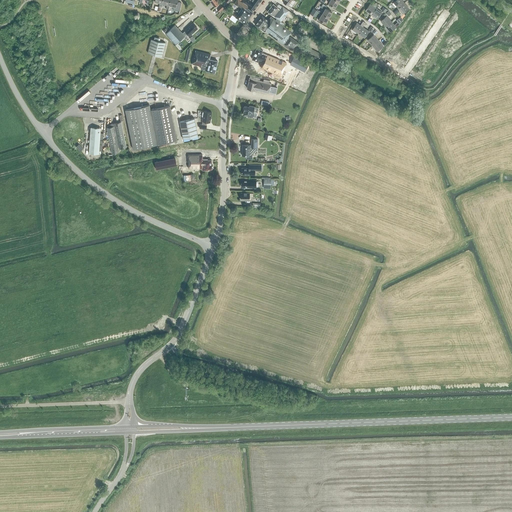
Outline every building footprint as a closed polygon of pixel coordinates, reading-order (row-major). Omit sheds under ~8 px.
[(168,9),(169,6),(170,0),(162,0),(162,4),(167,5),(166,9),(168,9)] [(170,0),(169,6),(174,7),(173,10),(175,11),(175,10),(179,11),(181,3),(177,2),(177,0),(170,0)] [(235,17),(244,24),(253,12),(247,8),(248,6),(240,1),(238,0),(236,0),(234,3),(242,8),(235,17)] [(260,0),(243,0),(242,2),(254,10),(261,0),(260,0)] [(396,0),(393,3),(398,8),(404,3),(401,0),(396,0)] [(370,4),(365,11),(371,15),(376,8),(375,8),(378,4),(375,3),(373,6),(370,4)] [(404,3),(398,8),(403,14),(409,9),(404,3)] [(278,8),(273,4),(267,11),(281,22),(289,11),(282,7),(281,9),(280,9),(279,10),(277,8),(278,8)] [(322,13),(322,14),(329,18),(332,12),(326,8),(322,5),(321,7),(324,10),(322,13)] [(424,11),(432,16),(433,13),(435,15),(438,10),(430,5),(427,8),(426,8),(424,11)] [(318,11),(313,8),(310,14),(315,17),(317,13),(321,15),(318,19),(325,23),(329,18),(322,14),(322,13),(319,11),(318,11)] [(376,8),(371,15),(377,19),(382,12),(376,8)] [(289,35),(291,33),(270,17),(267,21),(266,20),(267,20),(262,16),(255,25),(260,29),(263,31),(264,30),(265,31),(265,32),(282,45),(283,44),(284,45),(283,45),(286,48),(292,51),(298,43),(290,37),(289,37),(288,37),(289,35)] [(380,21),(385,27),(391,21),(386,16),(380,21)] [(385,27),(390,32),(399,24),(401,22),(398,19),(396,20),(397,22),(394,25),(391,21),(385,27)] [(416,22),(414,25),(422,30),(424,28),(425,29),(428,25),(420,19),(417,23),(416,22)] [(360,25),(357,23),(352,30),(358,34),(363,27),(362,27),(365,23),(363,21),(360,25)] [(189,36),(197,29),(192,23),(185,30),(185,31),(182,33),(175,25),(165,34),(175,45),(185,36),(187,33),(189,36)] [(413,29),(411,32),(419,38),(422,34),(420,33),(422,30),(414,25),(412,28),(413,29)] [(363,27),(358,34),(364,38),(369,31),(363,27)] [(367,40),(372,46),(378,41),(373,35),(367,40)] [(148,53),(162,56),(165,43),(157,41),(158,38),(154,37),(153,40),(151,39),(148,53)] [(378,41),(372,46),(377,51),(383,46),(378,41)] [(401,44),(399,47),(407,52),(409,50),(410,51),(413,46),(405,41),(402,45),(401,44)] [(304,53),(317,60),(320,54),(307,47),(304,53)] [(398,50),(396,54),(404,60),(407,56),(405,54),(407,52),(399,47),(397,50),(398,50)] [(262,53),(262,51),(256,48),(252,59),(258,62),(258,60),(261,62),(259,66),(275,73),(279,65),(280,66),(284,64),(286,58),(283,57),(282,57),(280,56),(278,60),(268,56),(262,53)] [(217,61),(209,59),(210,55),(195,51),(192,64),(201,67),(201,69),(206,70),(206,71),(214,73),(217,61)] [(294,57),(290,64),(305,71),(308,64),(294,57)] [(254,90),(255,89),(268,93),(271,84),(269,83),(269,81),(264,79),(263,81),(259,81),(260,78),(254,77),(255,76),(250,75),(249,78),(250,78),(250,81),(248,81),(249,81),(247,88),(254,90)] [(170,106),(150,110),(149,105),(125,110),(133,149),(177,140),(170,106)] [(244,111),(243,115),(249,116),(249,117),(252,118),(252,117),(256,118),(258,108),(254,107),(249,106),(249,107),(244,106),(244,110),(244,111)] [(203,117),(202,121),(210,122),(211,113),(204,111),(203,112),(202,112),(202,116),(203,117)] [(191,137),(192,140),(195,139),(195,137),(198,136),(194,118),(179,121),(183,139),(191,137)] [(118,149),(126,148),(121,122),(114,123),(107,128),(112,153),(119,152),(118,149)] [(90,127),(89,153),(99,154),(99,151),(99,145),(99,144),(99,141),(100,140),(100,133),(100,128),(90,127)] [(251,139),(251,145),(250,145),(242,145),(242,156),(246,156),(246,158),(252,159),(252,153),(253,153),(253,148),(257,148),(257,139),(251,139)] [(202,169),(202,170),(208,170),(207,169),(212,169),(211,164),(211,160),(205,160),(205,159),(202,159),(202,155),(188,155),(188,169),(202,169)] [(175,159),(155,163),(156,170),(176,166),(175,159)] [(254,175),(255,170),(261,171),(261,165),(250,164),(250,168),(241,168),(241,174),(254,175)] [(189,181),(188,170),(182,171),(182,172),(180,172),(181,180),(182,180),(182,181),(189,181)]
